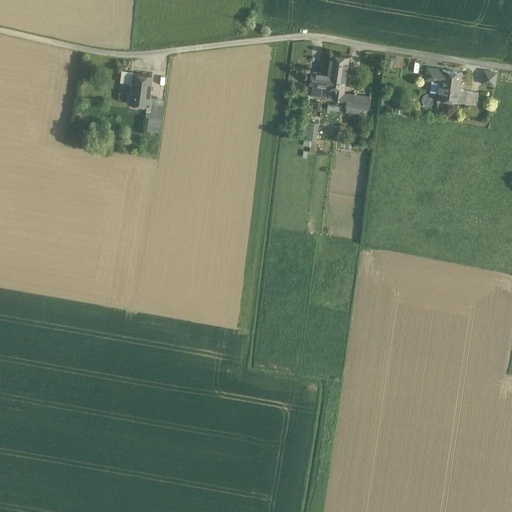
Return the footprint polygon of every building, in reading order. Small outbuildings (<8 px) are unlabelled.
[(342,56),(330,54),(327,74),(324,74),(319,73),(317,85),(313,85),(312,89),(322,91),(323,86),(336,88),(335,99),(343,100),(349,57),(342,56)] [(462,72),(442,70),(427,68),(426,79),(441,81),(440,84),(440,85),(460,88),(462,72)] [(496,73),(484,71),(482,83),(494,85),(496,73)] [(319,73),(311,72),(309,84),(313,85),(317,85),(319,73)] [(152,76),(133,73),(129,104),(147,106),(148,106),(150,97),(152,76)] [(460,88),(440,85),(440,84),(439,92),(438,99),(469,103),(470,91),(459,90),(460,88)] [(322,91),(312,89),(311,96),(321,98),(322,91)] [(478,92),(470,91),(469,103),(476,104),(478,92)] [(354,95),(347,93),(345,106),(352,107),(354,95)] [(370,97),(354,95),(352,107),(368,109),(370,97)] [(148,106),(147,106),(146,110),(147,110),(153,111),(155,98),(150,97),(148,106)] [(153,111),(147,110),(146,117),(148,117),(161,119),(163,99),(155,98),(153,111)] [(161,119),(148,117),(146,130),(160,132),(161,119)] [(305,145),(317,144),(316,121),(304,122),(305,145)]
